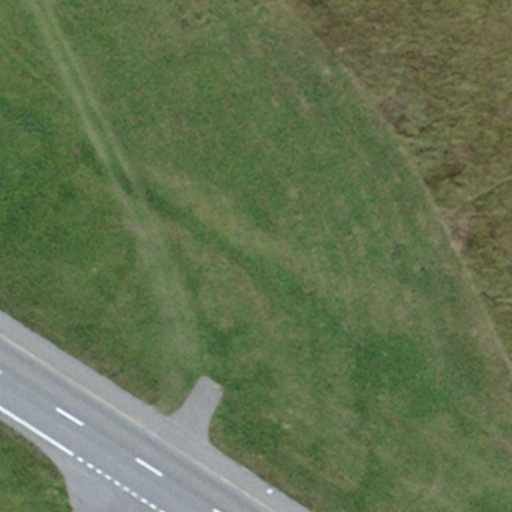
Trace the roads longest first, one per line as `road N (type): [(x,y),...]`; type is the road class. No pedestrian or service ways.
road 1 (track): [(159,470),(194,417),(199,368),(189,294),(68,0)]
road 2 (primary): [(222,511),(0,369)]
